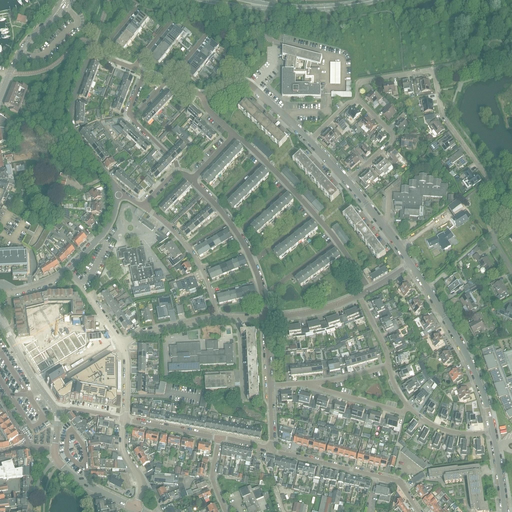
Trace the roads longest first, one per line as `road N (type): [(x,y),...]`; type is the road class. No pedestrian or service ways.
road 1 (residential): [(461,200),(486,179),(442,113),(433,69),(364,80),(358,98)]
road 2 (residential): [(493,432),(463,351),(410,263)]
road 3 (residential): [(269,450),(397,480),(423,511)]
road 4 (residential): [(116,195),(70,124),(90,52)]
road 5 (residential): [(8,292),(67,269),(111,220),(116,195)]
road 6 (residential): [(202,95),(248,82),(308,139)]
